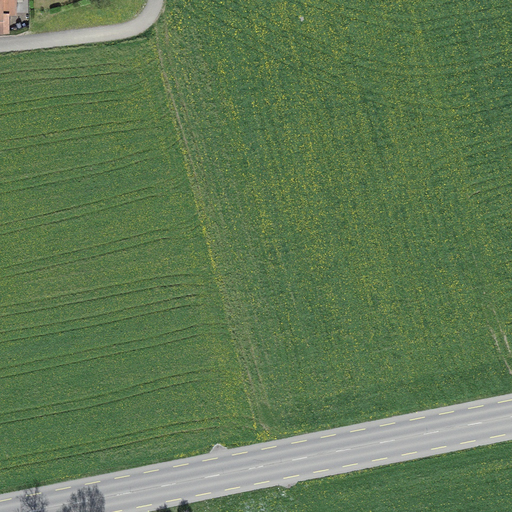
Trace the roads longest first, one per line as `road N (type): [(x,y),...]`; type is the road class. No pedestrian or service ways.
road 1 (primary): [(511,416),(30,511)]
road 2 (track): [(154,0),(127,30),(0,44)]
